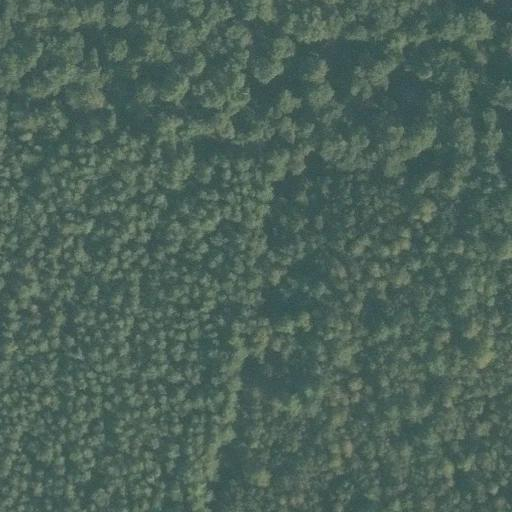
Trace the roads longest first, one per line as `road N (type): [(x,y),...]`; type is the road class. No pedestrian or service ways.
road 1 (track): [(294,162),(207,511)]
road 2 (track): [(335,0),(294,162)]
